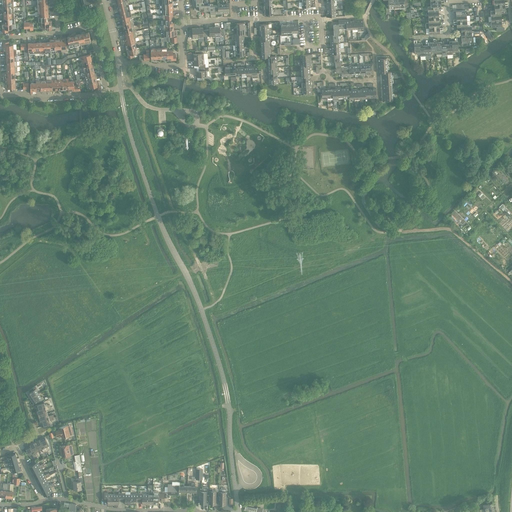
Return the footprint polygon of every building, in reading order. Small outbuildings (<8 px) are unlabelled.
[(192,0),(193,6),(199,6),(199,11),(210,11),(210,15),(218,14),(218,6),(217,6),(210,6),(210,4),(210,5),(204,6),(204,5),(201,6),(201,0),(192,0)] [(121,22),(121,24),(134,21),(134,20),(133,20),(131,16),(121,18),(122,22),(121,22)] [(333,24),(333,30),(339,30),(339,29),(346,28),(347,28),(346,20),(338,20),(338,24),(333,24)] [(49,21),(41,22),(42,27),(46,27),(46,30),(52,30),(51,21),(49,21)] [(4,24),(2,24),(2,33),(8,32),(8,29),(12,29),(12,24),(12,23),(4,24)] [(206,30),(207,37),(210,36),(210,38),(215,37),(215,27),(209,27),(209,30),(206,30)] [(220,27),(215,27),(215,37),(221,37),(221,36),(224,36),(223,29),(220,29),(220,27)] [(189,31),(189,38),(192,37),(193,39),(198,38),(197,28),(192,28),(192,31),(189,31)] [(203,28),(197,28),(198,38),(204,38),(204,37),(207,37),(206,30),(203,30),(203,28)] [(330,35),(330,43),(339,43),(338,35),(341,35),(339,35),(339,30),(333,30),(334,35),(330,35)] [(414,54),(420,54),(419,43),(417,43),(416,40),(410,41),(410,47),(414,47),(414,54)] [(9,42),(3,42),(3,51),(6,51),(14,50),(13,45),(9,45),(9,42)] [(136,48),(126,50),(128,59),(134,57),(133,54),(138,53),(136,48)] [(168,58),(167,58),(167,61),(176,60),(176,54),(173,54),(173,50),(167,51),(168,58)] [(193,54),(194,60),(204,59),(203,54),(205,54),(205,50),(204,50),(195,51),(196,54),(193,54)] [(339,54),(331,54),(332,62),(335,62),(340,61),(339,54)] [(204,59),(194,60),(194,65),(199,65),(199,68),(205,67),(205,64),(204,64),(204,59)] [(205,67),(199,68),(199,71),(197,71),(197,77),(207,76),(207,71),(209,71),(209,67),(205,67)] [(341,67),(336,67),(336,73),(341,72),(342,76),(349,76),(349,68),(341,68),(341,67)] [(97,75),(85,78),(87,84),(89,83),(97,81),(96,81),(96,78),(97,78),(97,75)] [(97,81),(89,83),(90,88),(95,87),(95,90),(101,89),(99,80),(96,81),(97,81)] [(68,89),(69,92),(77,91),(77,85),(74,85),(74,81),(68,81),(69,89),(68,89)] [(310,87),(302,87),(302,95),(312,95),(311,89),(310,89),(310,87)] [(28,394),(31,399),(39,394),(36,390),(37,389),(36,387),(33,389),(34,390),(28,394)] [(39,394),(31,399),(34,404),(40,400),(41,401),(44,399),(43,397),(41,398),(39,394)] [(35,406),(37,411),(51,407),(50,404),(45,406),(44,403),(35,406)] [(51,407),(37,411),(39,416),(47,413),(47,411),(51,409),(51,407)] [(54,417),(40,421),(42,427),(51,424),(50,421),(54,419),(54,417)] [(68,425),(59,427),(60,430),(55,431),(57,437),(61,436),(62,438),(70,436),(68,425)] [(45,437),(39,439),(46,452),(48,451),(46,447),(49,445),(45,437)] [(39,439),(35,442),(39,450),(42,449),(44,453),(46,452),(39,439)] [(35,442),(30,444),(36,457),(39,456),(36,451),(39,450),(35,442)] [(36,457),(30,444),(25,447),(29,455),(32,454),(34,458),(36,457)] [(69,445),(60,447),(62,457),(70,455),(74,455),(72,445),(69,445)] [(8,460),(5,460),(6,464),(8,463),(8,461),(17,459),(15,453),(6,456),(8,460)] [(78,470),(78,472),(81,472),(82,472),(79,455),(74,456),(75,462),(73,462),(75,470),(78,470)] [(29,466),(32,471),(40,467),(39,466),(37,462),(29,466)] [(40,467),(32,471),(34,476),(43,472),(41,469),(43,467),(41,465),(39,466),(40,467)] [(43,472),(34,476),(37,481),(45,477),(44,475),(43,472)] [(45,477),(37,481),(39,486),(47,482),(46,478),(48,477),(46,474),(44,475),(45,477)] [(73,482),(74,490),(81,489),(81,484),(83,484),(83,478),(76,479),(76,481),(73,482)] [(47,482),(39,486),(42,491),(50,486),(49,485),(47,482)] [(7,483),(7,485),(6,497),(13,498),(13,495),(16,495),(16,489),(13,489),(13,491),(10,491),(10,484),(7,483)] [(179,492),(187,492),(188,486),(184,486),(184,483),(180,483),(180,486),(172,486),(172,484),(168,484),(168,494),(177,495),(179,493),(179,492)] [(188,486),(187,492),(196,492),(196,486),(195,486),(195,483),(191,483),(191,486),(188,486)] [(50,486),(42,491),(44,496),(52,491),(51,488),(53,487),(51,484),(49,485),(50,486)] [(212,488),(210,488),(209,504),(214,504),(214,505),(217,505),(217,500),(217,497),(216,497),(216,491),(212,491),(212,488)] [(222,489),(219,489),(219,504),(223,504),(223,505),(227,505),(227,500),(226,500),(227,497),(226,497),(226,492),(221,492),(222,489)] [(153,491),(153,504),(159,504),(159,501),(161,501),(161,493),(158,493),(158,494),(155,494),(155,491),(153,491)] [(107,504),(113,504),(113,494),(108,494),(108,493),(104,493),(104,501),(108,501),(107,504)] [(113,494),(113,504),(119,504),(119,501),(122,501),(122,493),(118,493),(118,494),(113,494)] [(122,493),(122,501),(125,501),(125,504),(130,504),(130,494),(125,494),(125,493),(122,493)] [(130,494),(130,504),(136,504),(136,501),(139,501),(139,493),(136,493),(136,494),(130,494)] [(139,493),(139,501),(142,501),(142,504),(148,504),(148,494),(142,494),(142,493),(139,493)] [(480,510),(480,511),(494,509),(493,503),(483,505),(484,509),(480,510)]
